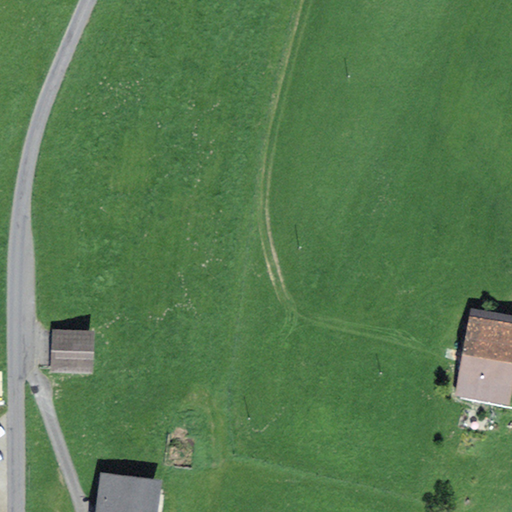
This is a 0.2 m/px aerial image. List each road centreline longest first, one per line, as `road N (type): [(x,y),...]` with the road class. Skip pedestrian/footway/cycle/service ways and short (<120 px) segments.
road 1 (unclassified): [(86,0),(36,120),(18,193),(10,511)]
road 2 (track): [(302,0),(263,205),(275,268),(307,318),(360,342),(449,356)]
road 3 (track): [(14,350),(83,502)]
